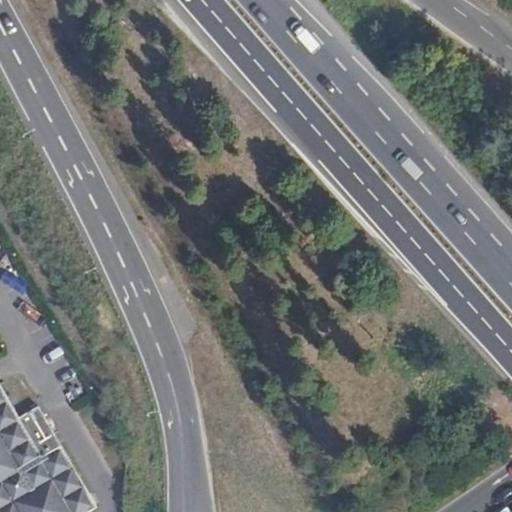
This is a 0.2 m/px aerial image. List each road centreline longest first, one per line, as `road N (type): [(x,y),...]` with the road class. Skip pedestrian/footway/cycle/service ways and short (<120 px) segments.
road 1 (motorway): [(212,0),(511,348)]
road 2 (trunk): [(0,24),(131,282),(168,374)]
road 3 (motorway): [(511,280),(260,0)]
road 4 (trunk): [(168,374),(188,437),(196,511)]
road 5 (trunk): [(168,374),(175,511)]
